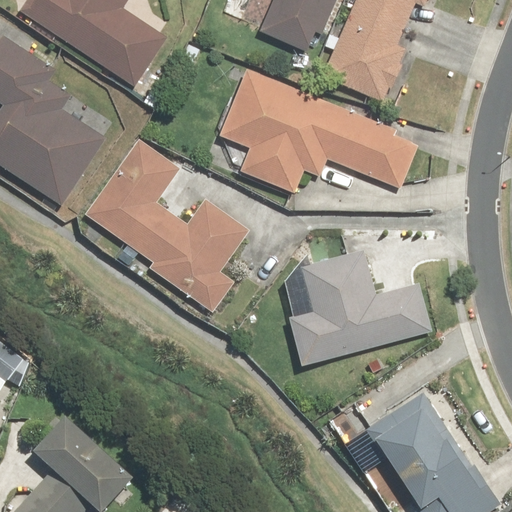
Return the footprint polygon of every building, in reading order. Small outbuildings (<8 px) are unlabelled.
[(33,0),(28,8),(138,84),(170,37),(128,8),(133,0),(33,0)] [(330,35),(343,0),(280,0),(269,29),(316,48),(323,32),(330,35)] [(362,0),(331,77),(390,101),(394,90),(397,91),(415,48),(400,42),(417,0),(430,5),(431,0),(362,0)] [(60,73),(3,39),(0,43),(0,97),(10,103),(0,119),(0,160),(71,203),(111,137),(68,112),(77,97),(54,83),(60,73)] [(428,140),(258,65),(226,136),(257,150),(248,172),(297,194),(309,167),(326,175),(332,161),(405,193),(428,140)] [(188,162),(146,135),(94,213),(158,255),(148,270),(217,315),(238,282),(225,274),(253,231),(209,202),(195,223),(162,201),(188,162)] [(382,293),(370,247),(305,264),(310,282),(289,287),(311,369),(440,335),(425,281),(382,293)] [(0,328),(0,367),(14,380),(33,357),(0,328)] [(488,485),(430,383),(387,407),(392,415),(371,427),(376,435),(353,448),(374,485),(410,464),(425,492),(420,495),(430,511),(494,511),(508,504),(495,482),(488,485)] [(46,448),(63,463),(18,511),(89,511),(102,498),(113,508),(146,471),(79,411),(46,448)]
